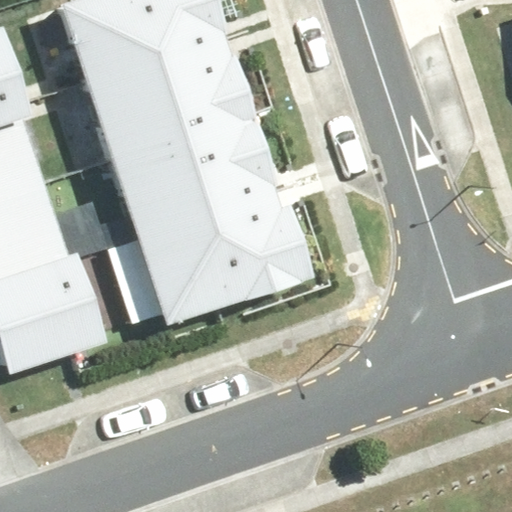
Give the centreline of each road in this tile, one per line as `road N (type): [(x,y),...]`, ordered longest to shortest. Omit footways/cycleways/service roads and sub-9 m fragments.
road 1 (residential): [(28,511),(478,351)]
road 2 (residential): [(478,351),(360,0)]
